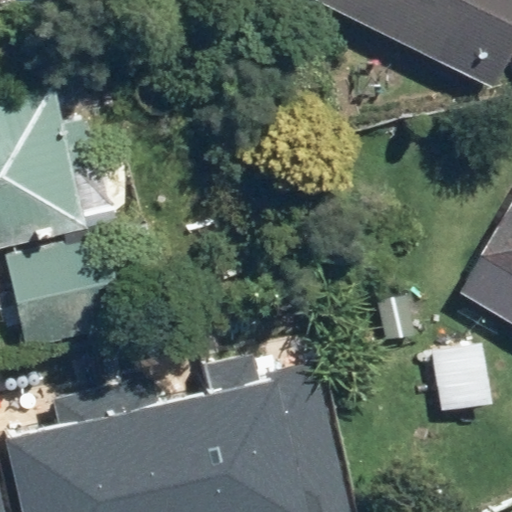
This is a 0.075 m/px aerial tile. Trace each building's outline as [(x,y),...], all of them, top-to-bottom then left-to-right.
[(511,0),(319,0),(485,84),(511,29),(511,0)] [(49,80),(0,89),(0,240),(4,240),(23,340),(122,321),(103,225),(86,229),(75,168),(99,164),(88,108),(56,114),(49,80)] [(511,190),(478,244),(511,264),(511,190)] [(354,511),(320,365),(266,378),(260,354),(210,366),(218,386),(247,511),(354,511)] [(247,511),(218,386),(173,397),(168,374),(105,389),(135,511),(247,511)] [(4,438),(20,511),(135,511),(105,389),(53,403),(58,427),(4,438)] [(0,511),(16,511),(0,439),(0,511)]
